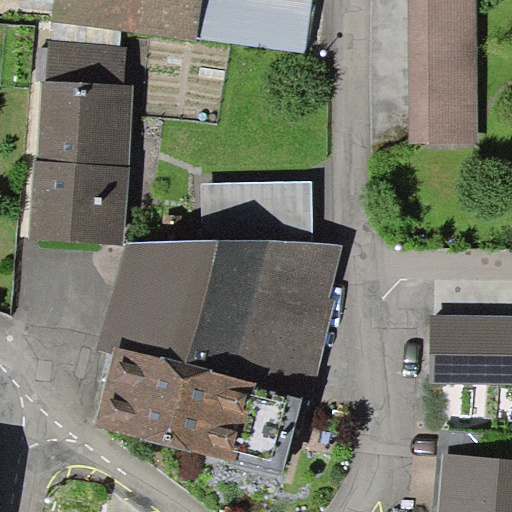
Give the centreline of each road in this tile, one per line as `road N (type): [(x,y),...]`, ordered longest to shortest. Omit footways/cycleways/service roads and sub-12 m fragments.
road 1 (residential): [(360,511),(374,454),(345,84),(346,0)]
road 2 (residential): [(36,414),(172,511)]
